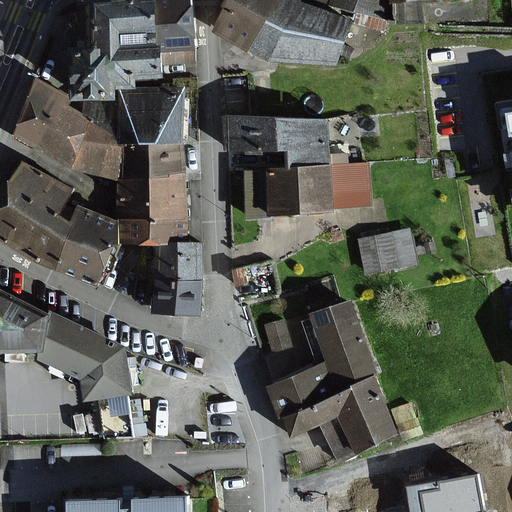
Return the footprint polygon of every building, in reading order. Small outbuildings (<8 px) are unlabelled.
[(162,50),(159,0),(94,0),(96,47),(70,48),(70,55),(72,93),(72,100),(85,100),(120,98),(120,88),(138,88),(138,79),(163,78),(162,50)] [(159,0),(162,50),(194,49),(192,0),(159,0)] [(233,0),(217,30),(253,49),(279,0),(233,0)] [(353,21),(306,0),(305,0),(279,0),(253,49),(270,58),(334,61),(353,21)] [(355,10),(391,20),(391,2),(390,0),(331,0),(331,1),(355,10)] [(17,132),(39,147),(69,105),(72,99),(37,79),(36,84),(27,106),(17,132)] [(120,98),(121,143),(184,143),(184,88),(138,88),(120,88),(120,98)] [(84,141),(120,145),(121,143),(120,98),(85,100),(84,115),(92,120),(84,141)] [(511,98),(497,101),(501,129),(510,128),(511,136),(511,135),(511,149),(506,151),(509,170),(511,169),(511,188),(511,189),(511,98)] [(69,105),(39,147),(74,168),(84,141),(92,120),(84,115),(69,105)] [(282,148),(281,118),(227,116),(229,150),(282,148)] [(282,148),(289,147),(290,167),(332,164),(330,119),(281,118),(282,148)] [(119,178),(124,145),(120,145),(84,141),(74,168),(119,178)] [(169,171),(185,171),(184,143),(121,143),(120,145),(124,145),(119,178),(170,176),(169,171)] [(0,234),(38,260),(57,268),(74,224),(57,216),(72,188),(25,163),(0,201),(0,234)] [(371,205),(369,163),(332,164),(334,207),(371,205)] [(290,167),(268,168),(270,214),(334,211),(334,207),(332,164),(290,167)] [(169,171),(170,176),(119,178),(120,218),(186,217),(185,171),(169,171)] [(119,221),(80,207),(74,224),(57,268),(97,287),(119,221)] [(187,240),(186,217),(120,218),(121,242),(187,240)] [(414,263),(408,231),(361,239),(367,272),(414,263)] [(187,245),(158,244),(157,278),(202,279),(203,245),(187,245)] [(202,279),(157,278),(156,310),(200,312),(202,279)] [(50,312),(0,286),(0,352),(43,354),(50,312)] [(350,301),(312,316),(330,362),(341,391),(375,377),(379,376),(350,301)] [(50,312),(43,354),(42,362),(83,378),(84,399),(131,395),(128,347),(50,312)] [(292,346),(285,320),(267,325),(274,351),(292,346)] [(271,386),(282,414),(284,413),(341,391),(330,362),(271,386)] [(339,462),(397,432),(375,377),(341,391),(284,413),(292,435),(323,422),(339,462)] [(449,468),(455,509),(505,501),(495,438),(476,441),(477,445),(439,450),(442,469),(449,468)] [(185,511),(185,499),(70,503),(70,511),(185,511)]
